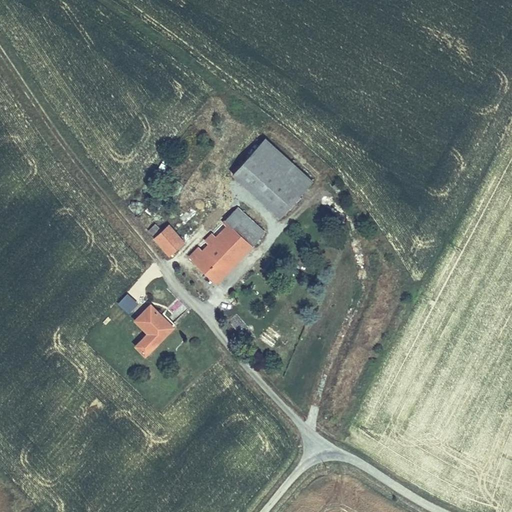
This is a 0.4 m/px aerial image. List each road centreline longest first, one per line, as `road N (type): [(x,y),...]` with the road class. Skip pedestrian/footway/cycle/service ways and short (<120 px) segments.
road 1 (track): [(313,452),(303,427),(154,262),(0,57)]
road 2 (unclassified): [(259,511),(313,452),(332,450),(444,511)]
